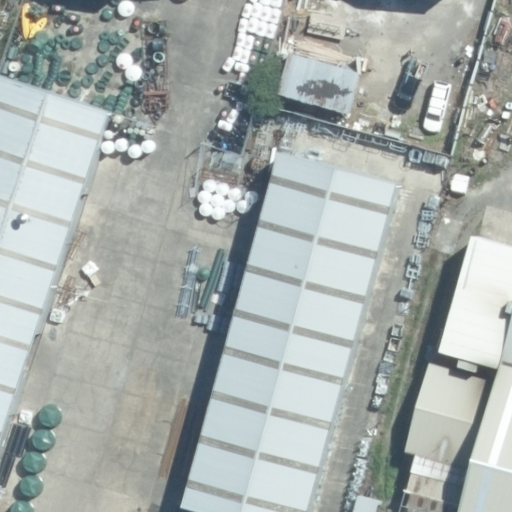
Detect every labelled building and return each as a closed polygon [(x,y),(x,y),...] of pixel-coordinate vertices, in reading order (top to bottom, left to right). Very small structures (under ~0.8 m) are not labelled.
[(511,123),(511,5),(510,5),(480,125),(510,133),(511,123)] [(368,71),(285,53),(276,96),(359,114),(368,71)] [(0,477),(123,107),(16,72),(0,119),(0,477)] [(236,511),(311,511),(403,174),(295,145),(198,501),(236,511)] [(511,511),(511,348),(467,511),(511,511)]
